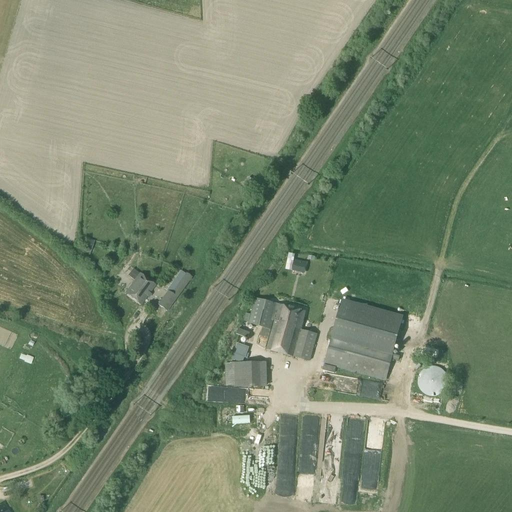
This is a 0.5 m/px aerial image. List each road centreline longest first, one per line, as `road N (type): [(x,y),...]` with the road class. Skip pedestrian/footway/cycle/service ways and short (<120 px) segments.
road 1 (track): [(511,431),(378,408),(284,407),(252,417)]
road 2 (track): [(145,344),(62,452),(0,479)]
